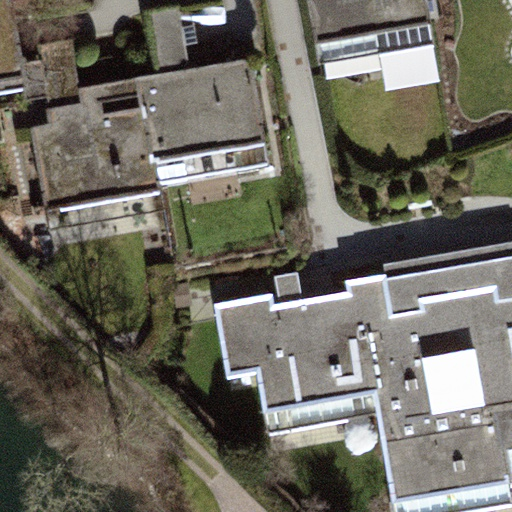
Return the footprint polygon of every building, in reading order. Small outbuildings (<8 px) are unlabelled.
[(312,0),(324,63),(435,43),(427,0),(312,0)] [(0,91),(26,88),(13,1),(0,2),(0,91)] [(255,70),(146,88),(163,196),(272,179),(255,70)] [(48,214),(163,196),(146,88),(87,97),(92,127),(36,136),(48,214)] [(272,434),(382,416),(372,360),(403,355),(399,329),(394,300),(359,306),(361,323),(287,335),(285,321),(223,331),(235,403),(266,398),(272,434)] [(511,310),(399,329),(403,355),(372,360),(382,416),(397,511),(475,511),(511,506),(511,500),(500,429),(511,426),(511,310)]
